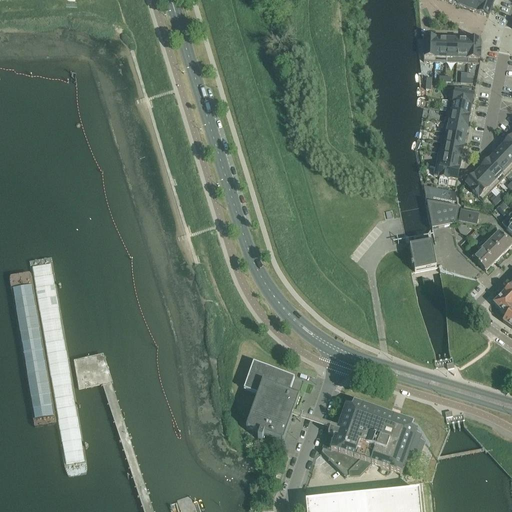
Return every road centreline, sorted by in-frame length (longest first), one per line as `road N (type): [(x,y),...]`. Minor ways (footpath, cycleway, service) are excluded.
road 1 (tertiary): [(343,353),(282,310),(260,278),(174,9)]
road 2 (tertiary): [(343,353),(370,370),(511,414)]
road 3 (tertiary): [(511,402),(343,353)]
road 4 (unclassified): [(288,511),(343,353)]
